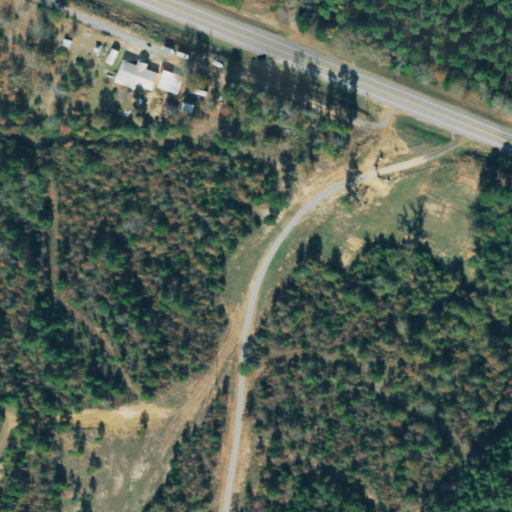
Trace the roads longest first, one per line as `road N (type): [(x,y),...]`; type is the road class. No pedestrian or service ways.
road 1 (primary): [(336,75),(149,0)]
road 2 (primary): [(511,145),(336,75)]
